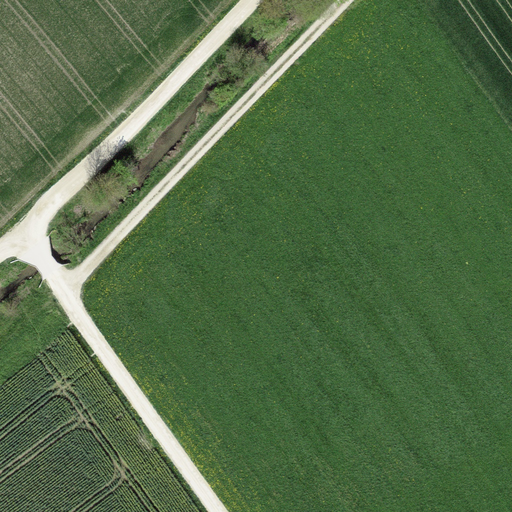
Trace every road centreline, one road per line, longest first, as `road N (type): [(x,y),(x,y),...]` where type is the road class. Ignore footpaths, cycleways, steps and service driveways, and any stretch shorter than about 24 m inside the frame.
road 1 (track): [(64,290),(346,0)]
road 2 (track): [(20,231),(249,0)]
road 3 (track): [(215,511),(64,290)]
